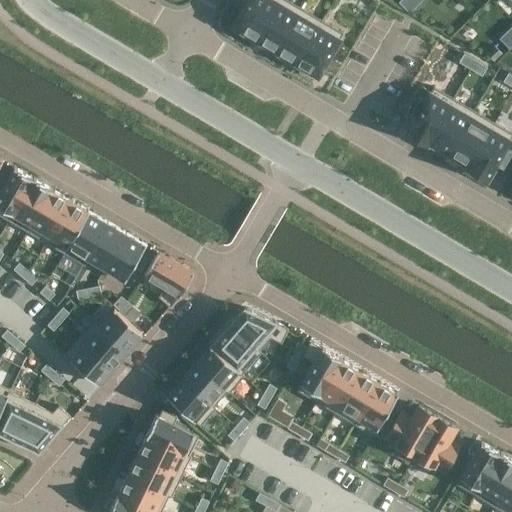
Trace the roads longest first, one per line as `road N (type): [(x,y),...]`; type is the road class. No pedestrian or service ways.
road 1 (residential): [(511,224),(190,34)]
road 2 (residential): [(229,273),(511,438)]
road 3 (residential): [(0,137),(229,273)]
road 4 (unclassified): [(511,290),(296,161)]
road 5 (residential): [(229,273),(113,409)]
road 6 (unclassified): [(296,161),(160,84)]
road 7 (residential): [(113,409),(0,305)]
road 8 (unclassified): [(160,84),(33,0)]
road 9 (residential): [(296,161),(229,273)]
road 10 (residential): [(113,409),(35,501)]
